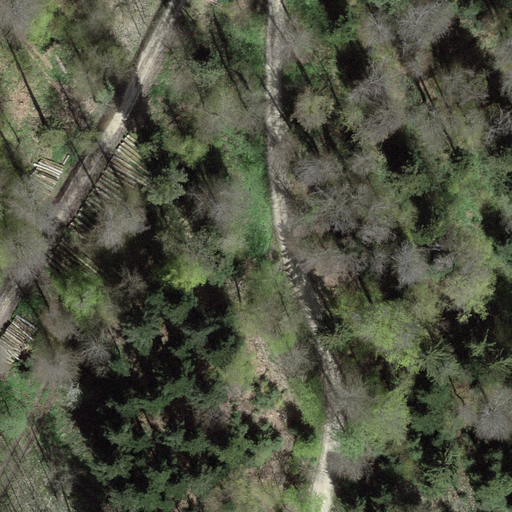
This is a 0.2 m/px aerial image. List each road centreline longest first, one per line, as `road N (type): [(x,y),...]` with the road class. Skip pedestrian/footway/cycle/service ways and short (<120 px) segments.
road 1 (track): [(275,0),(278,189),(335,384),(320,511)]
road 2 (track): [(184,0),(0,316)]
